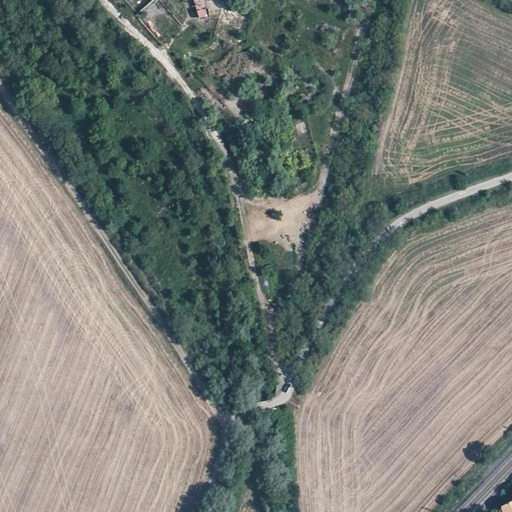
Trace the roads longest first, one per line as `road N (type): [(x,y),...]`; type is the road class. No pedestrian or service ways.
road 1 (track): [(103,0),(187,89),(224,150),(267,332),(293,291),(323,179)]
road 2 (track): [(0,86),(223,420)]
road 3 (track): [(387,0),(313,334)]
road 4 (unclassified): [(511,177),(416,213),(378,239),(336,296),(289,386)]
road 5 (track): [(323,179),(369,0)]
road 6 (unclassified): [(289,386),(278,401),(223,420),(205,511)]
